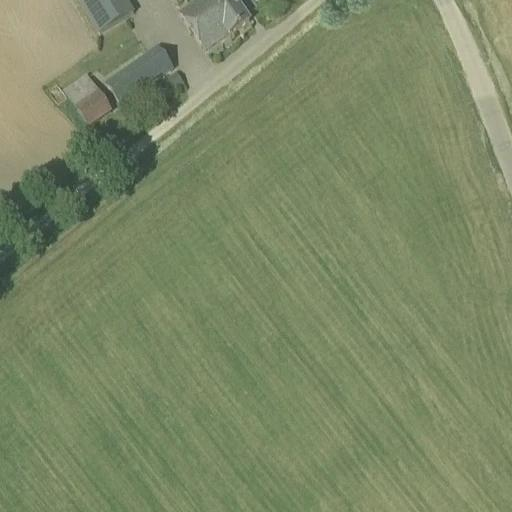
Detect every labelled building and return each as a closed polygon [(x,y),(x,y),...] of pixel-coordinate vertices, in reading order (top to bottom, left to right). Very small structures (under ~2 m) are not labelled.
[(83,0),(97,30),(133,14),(127,0),(83,0)] [(230,37),(249,24),(232,0),(200,0),(178,16),(204,54),(229,37),(230,37)] [(39,30),(30,35),(42,56),(51,51),(39,30)] [(120,109),(172,73),(157,51),(104,87),(120,109)] [(97,77),(72,87),(90,129),(114,118),(97,77)]
